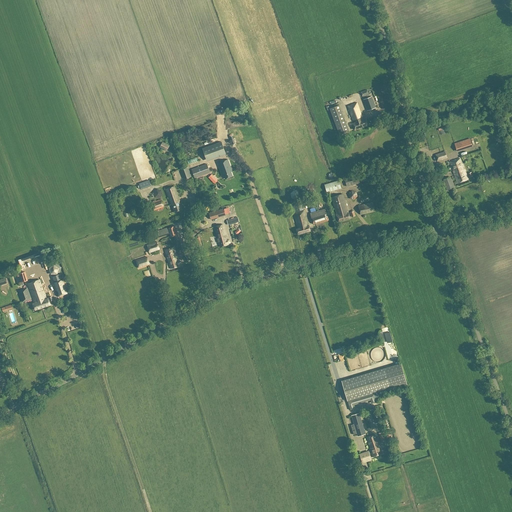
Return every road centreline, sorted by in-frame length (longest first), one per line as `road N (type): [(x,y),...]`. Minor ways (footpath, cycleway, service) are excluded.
road 1 (unclassified): [(0,417),(239,284),(440,231)]
road 2 (unclassified): [(440,231),(372,0)]
road 3 (unclassified): [(511,425),(440,231)]
